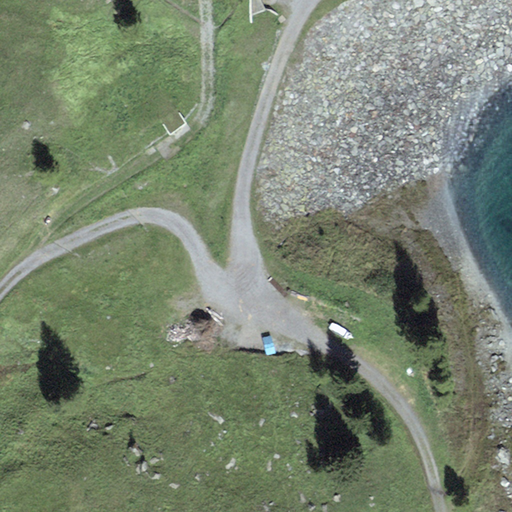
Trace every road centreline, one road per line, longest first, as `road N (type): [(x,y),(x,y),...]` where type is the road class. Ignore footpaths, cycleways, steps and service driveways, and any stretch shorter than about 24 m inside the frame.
road 1 (track): [(10,280),(61,216),(198,121),(206,94),(203,0)]
road 2 (track): [(442,511),(407,414),(242,279)]
road 3 (track): [(242,279),(224,289),(209,282),(189,230),(164,215),(133,213),(62,244),(0,294)]
road 4 (track): [(242,279),(239,212),(257,121),(300,12)]
